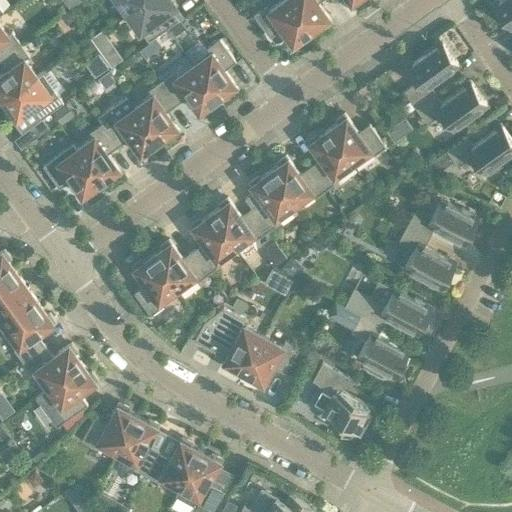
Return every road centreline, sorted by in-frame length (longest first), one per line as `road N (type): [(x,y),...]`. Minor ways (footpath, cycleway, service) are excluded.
road 1 (tertiary): [(370,492),(158,375),(65,259)]
road 2 (residential): [(370,492),(511,215)]
road 3 (residential): [(65,259),(290,99)]
road 4 (residential): [(290,99),(428,0)]
road 5 (residential): [(290,99),(218,0)]
